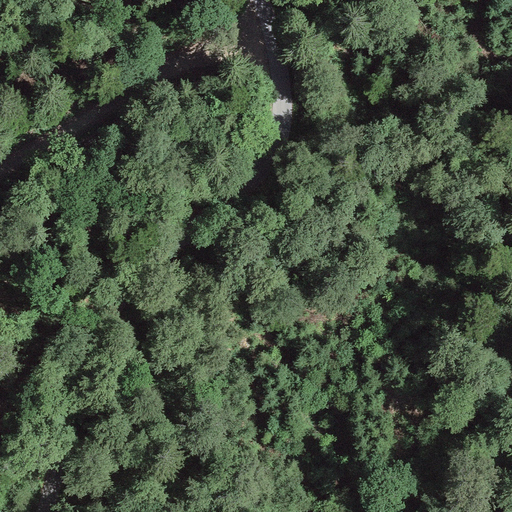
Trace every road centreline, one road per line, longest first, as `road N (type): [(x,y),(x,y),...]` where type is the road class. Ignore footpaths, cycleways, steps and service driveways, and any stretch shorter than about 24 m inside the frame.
road 1 (unclassified): [(47,511),(73,383),(104,317),(272,158),(283,88),(260,0)]
road 2 (track): [(0,172),(98,111),(268,25)]
